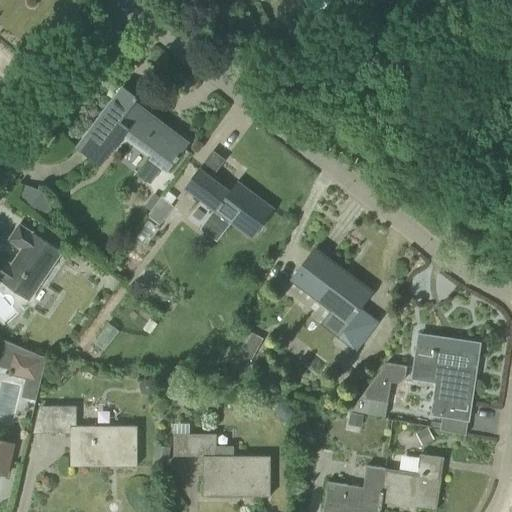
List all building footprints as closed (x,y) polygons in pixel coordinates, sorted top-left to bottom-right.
[(327,0),(333,10),(343,31),(357,24),(345,0),(327,0)] [(319,17),(329,37),(329,38),(343,31),(333,10),(319,17)] [(248,12),(241,16),(223,25),(230,39),(255,26),(248,12)] [(156,154),(151,160),(150,160),(138,176),(147,183),(159,166),(166,172),(188,143),(172,131),(170,132),(141,110),(140,111),(132,105),(137,98),(123,88),(78,147),(101,164),(126,131),(156,154)] [(251,237),(272,209),(244,188),(244,187),(238,182),(229,192),(211,178),(224,160),(213,152),(187,189),(251,237)] [(25,185),(19,198),(49,210),(55,196),(25,185)] [(173,206),(172,206),(163,199),(149,217),(159,225),(173,206)] [(62,251),(33,233),(33,234),(20,225),(9,240),(23,249),(12,265),(0,257),(0,278),(3,280),(2,282),(29,300),(62,251)] [(292,281),(332,311),(350,324),(361,310),(358,308),(367,297),(340,277),(344,271),(316,249),(292,281)] [(251,360),(263,339),(249,332),(238,353),(251,360)] [(420,335),(414,374),(455,380),(453,399),(445,398),(443,414),(432,413),(432,414),(468,419),(479,344),(461,341),(460,348),(439,345),(440,338),(420,335)] [(391,383),(398,384),(399,384),(405,380),(408,366),(388,364),(351,412),(375,416),(377,404),(388,406),(391,383)] [(27,396),(37,398),(43,373),(36,371),(35,377),(32,376),(27,396)] [(138,466),(137,446),(138,426),(77,426),(77,406),(51,406),(51,433),(70,433),(70,466),(72,466),(72,462),(121,462),(121,466),(138,466)] [(186,456),(204,456),(204,496),(205,496),(205,491),(253,492),(253,496),(265,496),(270,496),(270,456),(234,456),(234,446),(217,446),(217,434),(186,434),(186,456)] [(0,473),(7,475),(14,443),(0,439),(0,473)] [(417,473),(385,468),(381,497),(383,497),(417,503),(417,508),(436,511),(442,476),(438,476),(441,458),(444,459),(444,458),(420,454),(417,473)] [(363,487),(328,481),(323,511),(380,511),(380,510),(382,510),(383,497),(381,497),(385,468),(366,465),(363,487)]
